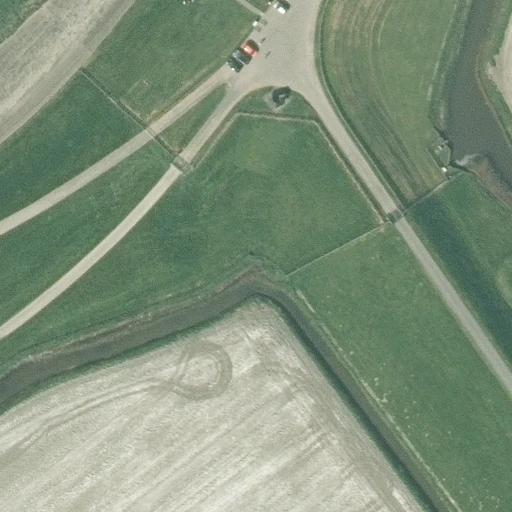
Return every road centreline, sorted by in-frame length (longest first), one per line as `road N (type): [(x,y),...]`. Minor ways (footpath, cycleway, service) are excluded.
road 1 (unclassified): [(511,384),(273,49)]
road 2 (unclassified): [(0,335),(116,237),(273,49)]
